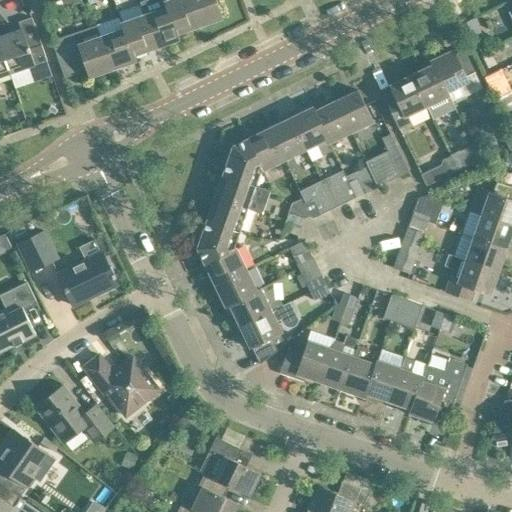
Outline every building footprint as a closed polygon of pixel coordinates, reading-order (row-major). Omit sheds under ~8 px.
[(82,7),(87,5),(85,0),(64,0),(60,2),(63,10),(79,4),(81,4),(82,7)] [(178,34),(198,27),(188,0),(168,0),(165,1),(178,40),(180,39),(178,34)] [(223,18),(216,0),(188,0),(198,27),(223,18)] [(155,49),(178,40),(165,1),(166,7),(143,15),(155,49)] [(135,56),(155,49),(143,15),(122,23),(123,28),(121,28),(133,63),(137,62),(135,56)] [(47,60),(41,41),(32,17),(19,22),(21,29),(0,35),(0,46),(9,73),(47,60)] [(77,40),(54,48),(58,59),(80,51),(87,70),(89,77),(111,70),(99,36),(95,26),(75,33),(77,40)] [(121,28),(99,36),(111,70),(133,63),(121,28)] [(481,53),(489,50),(481,34),(473,38),(481,53)] [(0,76),(9,73),(0,46),(0,76)] [(466,96),(482,88),(474,72),(466,76),(453,50),(432,60),(453,104),(467,98),(466,96)] [(489,50),(481,53),(488,69),(496,65),(489,50)] [(412,75),(411,75),(426,107),(433,121),(456,110),(453,104),(432,60),(423,65),(424,69),(412,75)] [(490,91),(502,85),(495,72),(484,78),(490,91)] [(407,116),(426,107),(411,75),(399,81),(397,77),(387,82),(393,93),(384,97),(398,128),(410,122),(407,116)] [(495,100),(510,93),(506,85),(491,93),(495,100)] [(373,121),(364,103),(358,90),(335,101),(350,132),(373,121)] [(511,96),(510,93),(495,100),(498,107),(511,100),(511,96)] [(329,143),(350,132),(335,101),(323,107),(321,103),(312,108),(329,143)] [(332,151),(329,143),(312,108),(299,113),(297,110),(289,113),(306,149),(312,161),(332,151)] [(284,160),(306,149),(289,113),(280,118),(282,122),(269,128),(284,160)] [(264,170),(284,160),(269,128),(249,138),(264,170)] [(388,148),(396,144),(390,134),(382,137),(388,148)] [(260,181),(264,170),(249,138),(233,146),(232,149),(260,181)] [(392,158),(400,154),(396,144),(388,148),(389,150),(392,158)] [(451,155),(458,171),(480,160),(472,145),(451,155)] [(258,187),(260,181),(232,149),(229,157),(225,155),(222,162),(227,164),(222,176),(265,191),(266,190),(258,187)] [(389,150),(365,161),(377,187),(401,175),(396,167),(392,158),(389,150)] [(396,167),(404,163),(400,154),(392,158),(396,167)] [(426,186),(458,171),(451,155),(443,159),(441,165),(421,174),(426,186)] [(401,175),(409,171),(404,163),(396,167),(401,175)] [(348,183),(349,183),(346,177),(343,170),(321,180),(325,188),(329,185),(339,205),(355,198),(348,183)] [(258,212),(265,191),(222,176),(218,188),(214,186),(210,198),(250,211),(250,209),(258,212)] [(355,198),(364,193),(357,179),(349,183),(348,183),(355,198)] [(322,213),(339,205),(329,185),(325,188),(321,180),(299,191),(306,204),(315,199),(322,213)] [(511,199),(490,192),(475,187),(467,210),(473,212),(472,213),(481,216),(511,226),(511,199)] [(418,198),(412,216),(427,222),(435,224),(443,202),(424,195),(424,196),(419,198),(418,198)] [(242,234),(250,211),(210,198),(208,205),(212,206),(206,222),(242,234)] [(313,218),(322,213),(315,199),(306,204),(313,218)] [(301,227),(304,219),(289,213),(286,222),(301,227)] [(420,244),(427,222),(412,216),(404,239),(420,244)] [(511,226),(481,216),(474,238),(506,249),(511,233),(511,226)] [(237,247),(242,234),(206,222),(203,230),(199,229),(197,236),(201,237),(237,248),(237,247)] [(298,235),(301,227),(286,222),(283,230),(298,235)] [(17,244),(31,272),(58,258),(45,231),(17,244)] [(205,264),(237,248),(201,237),(197,248),(205,264)] [(474,238),(466,260),(499,271),(506,249),(474,238)] [(410,273),(420,244),(404,239),(394,268),(410,273)] [(297,264),(312,257),(305,241),(290,248),(297,264)] [(99,247),(55,268),(73,305),(117,284),(99,247)] [(215,285),(247,269),(237,248),(205,264),(215,285)] [(490,295),(499,271),(466,260),(459,280),(451,277),(445,292),(471,301),(475,290),(490,295)] [(225,306),(273,283),(273,282),(257,290),(247,269),(215,285),(225,306)] [(311,291),(326,284),(322,276),(307,284),(311,291)] [(37,303),(27,281),(0,294),(0,296),(6,309),(0,311),(0,351),(36,334),(24,310),(37,303)] [(273,283),(225,306),(229,315),(234,313),(240,327),(282,307),(280,302),(275,302),(275,300),(273,287),(273,283)] [(314,299),(330,292),(326,284),(311,291),(314,299)] [(351,308),(355,297),(344,293),(334,320),(342,323),(348,307),(351,308)] [(391,321),(399,297),(391,294),(386,310),(383,318),(391,321)] [(422,305),(408,300),(399,297),(391,321),(414,328),(422,305)] [(282,333),(276,322),(280,320),(282,323),(283,325),(285,327),(288,328),(290,328),(292,327),(293,327),(295,325),(297,323),(297,322),(298,320),(297,318),(297,316),(296,313),(290,303),(282,307),(240,327),(251,348),(252,347),(260,364),(285,344),(280,334),(282,333)] [(356,309),(351,308),(348,307),(342,323),(350,326),(356,309)] [(440,328),(445,313),(437,310),(432,326),(440,328)] [(448,331),(453,316),(445,313),(440,328),(448,331)] [(342,390),(358,345),(360,340),(346,335),(343,344),(335,341),(332,350),(321,382),(342,390)] [(286,353),(279,372),(296,378),(297,374),(321,382),(332,350),(308,341),(304,353),(288,347),(286,353)] [(375,365),(363,361),(367,349),(358,345),(342,390),(364,397),(375,365)] [(125,417),(144,402),(159,390),(133,356),(113,372),(100,354),(84,367),(106,395),(107,394),(125,417)] [(424,375),(410,413),(412,414),(433,421),(439,405),(442,397),(454,401),(468,363),(467,363),(450,357),(445,371),(428,365),(424,376),(424,375)] [(389,401),(404,358),(400,367),(378,359),(376,365),(375,365),(364,397),(374,401),(375,396),(389,401)] [(424,375),(411,371),(414,361),(404,358),(389,401),(402,406),(401,410),(410,413),(424,375)] [(113,427),(108,421),(96,405),(85,414),(63,386),(36,407),(64,442),(82,429),(93,443),(113,427)] [(504,402),(491,440),(511,436),(511,402),(510,401),(504,402)] [(199,428),(206,419),(192,408),(185,417),(199,428)] [(8,447),(0,458),(0,468),(1,469),(26,487),(28,488),(35,477),(30,474),(46,452),(30,441),(14,429),(3,444),(8,447)] [(203,475),(229,488),(229,486),(249,496),(260,473),(235,461),(241,449),(216,437),(209,451),(222,458),(212,478),(203,474),(203,475)] [(125,453),(120,466),(131,470),(136,456),(125,453)] [(224,497),(229,488),(203,475),(198,486),(197,485),(192,495),(197,497),(191,509),(195,511),(234,511),(239,504),(224,497)] [(364,505),(365,503),(369,491),(342,481),(338,493),(317,486),(308,509),(315,511),(350,511),(355,501),(364,505)] [(0,511),(9,511),(11,511),(13,507),(12,506),(0,497),(0,511)] [(13,507),(11,511),(39,511),(19,497),(12,506),(13,507)]
